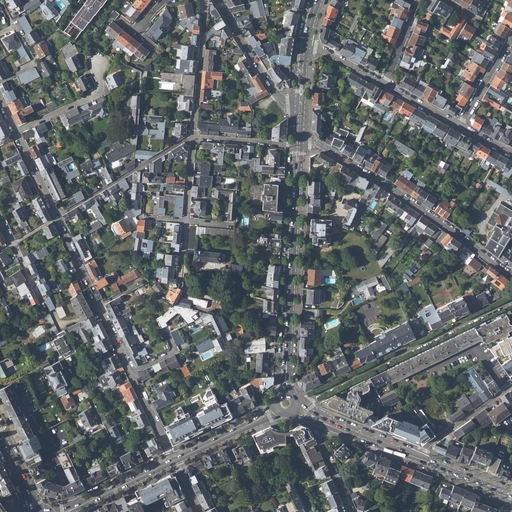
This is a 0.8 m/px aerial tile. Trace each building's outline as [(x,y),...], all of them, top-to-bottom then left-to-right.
[(6,0),(8,2),(9,1),(13,8),(15,7),(17,11),(24,6),(19,0),(6,0)] [(53,0),(62,0),(68,6),(70,4),(71,2),(68,0),(46,0),(43,3),(46,8),(52,18),(56,23),(62,15),(50,3),(53,0)] [(88,0),(86,3),(85,2),(64,31),(67,33),(76,39),(82,30),(83,30),(95,14),(95,15),(101,7),(102,7),(106,0),(88,0)] [(136,0),(133,5),(141,12),(148,4),(142,0),(136,0)] [(215,20),(217,23),(206,35),(206,42),(211,35),(222,37),(222,35),(224,26),(226,25),(211,0),(209,0),(208,11),(210,11),(213,16),(214,15),(216,19),(215,20)] [(255,18),(265,16),(263,9),(261,0),(260,0),(242,4),(238,5),(229,7),(233,14),(239,13),(238,11),(250,9),(250,7),(253,6),(253,8),(255,18)] [(292,0),(292,7),(300,9),(303,0),(292,0)] [(341,3),(342,0),(349,0),(350,0),(349,0),(331,0),(330,5),(337,9),(340,2),(341,3)] [(428,9),(426,12),(432,15),(434,11),(440,1),(438,0),(432,0),(428,9)] [(462,0),(460,4),(468,9),(473,0),(462,0)] [(473,0),(468,9),(478,15),(483,7),(484,5),(483,2),(478,0),(473,0)] [(389,14),(404,20),(408,10),(402,6),(397,3),(393,1),(391,7),(392,7),(390,12),(389,12),(388,14),(389,14)] [(402,6),(408,10),(410,4),(405,1),(402,6)] [(440,1),(434,11),(438,13),(437,14),(440,16),(440,15),(446,18),(443,22),(444,23),(453,9),(440,1)] [(123,12),(134,21),(141,12),(133,5),(130,3),(123,12)] [(178,6),(180,13),(177,16),(182,20),(178,24),(180,25),(183,28),(184,29),(187,26),(195,18),(194,17),(195,16),(193,14),(191,3),(178,6)] [(325,17),(334,22),(338,9),(337,9),(330,5),(325,17)] [(286,18),(283,27),(296,24),(300,9),(292,7),(292,8),(291,12),(287,11),(287,14),(285,13),(285,17),(286,18)] [(52,18),(46,8),(44,9),(50,19),(52,18)] [(110,15),(115,19),(120,14),(115,9),(110,15)] [(195,18),(187,26),(190,30),(193,30),(193,33),(192,33),(191,41),(188,41),(187,46),(188,46),(194,46),(197,47),(201,11),(195,16),(194,17),(195,18)] [(426,12),(421,21),(427,24),(432,15),(426,12)] [(511,24),(511,15),(507,13),(505,12),(503,15),(505,17),(501,24),(510,29),(511,24)] [(155,23),(164,31),(171,21),(163,14),(155,23)] [(390,25),(400,29),(404,20),(389,14),(388,18),(390,19),(390,21),(391,22),(390,25)] [(250,19),(237,22),(247,37),(254,36),(252,27),(250,24),(252,24),(252,25),(266,21),(265,17),(265,16),(255,18),(250,19)] [(322,25),(329,29),(330,24),(332,25),(334,22),(325,17),(322,25)] [(414,32),(423,36),(427,24),(421,21),(418,18),(414,28),(416,28),(414,32)] [(349,30),(352,32),(356,24),(358,20),(355,19),(349,30)] [(457,32),(453,40),(456,42),(461,34),(470,39),(472,36),(473,34),(476,29),(466,23),(467,22),(465,20),(463,23),(461,27),(457,32)] [(106,30),(117,39),(124,30),(113,21),(106,30)] [(493,31),(504,37),(510,29),(501,24),(499,22),(498,22),(493,31)] [(147,33),(156,40),(164,31),(155,23),(147,33)] [(283,36),(282,38),(293,36),(296,24),(283,27),(282,28),(282,33),(284,33),(284,36),(283,36)] [(439,31),(445,35),(448,37),(453,40),(457,32),(461,27),(457,25),(456,24),(451,32),(442,27),(439,31)] [(224,46),(226,38),(231,35),(232,38),(234,37),(232,34),(226,25),(224,26),(222,35),(223,35),(220,45),(224,46)] [(322,43),(341,53),(341,52),(346,43),(348,39),(344,37),(340,45),(333,41),(335,38),(333,37),(335,32),(329,29),(322,25),(320,36),(322,43)] [(390,25),(386,35),(383,34),(381,37),(395,44),(400,29),(390,25)] [(56,30),(65,37),(67,33),(64,31),(60,28),(56,30)] [(28,40),(31,44),(40,39),(37,33),(36,33),(35,30),(26,34),(29,39),(28,40)] [(117,39),(125,46),(132,37),(124,30),(117,39)] [(267,32),(271,41),(273,41),(275,40),(271,31),(267,32)] [(15,32),(7,37),(8,37),(6,38),(5,37),(2,39),(9,50),(21,42),(15,32)] [(253,47),(263,44),(262,39),(267,37),(269,42),(270,42),(271,41),(267,32),(254,36),(247,37),(253,47)] [(419,47),(421,48),(423,41),(426,42),(427,38),(423,36),(414,32),(413,32),(408,43),(409,43),(409,44),(413,45),(419,47)] [(487,44),(497,50),(502,42),(490,36),(487,42),(473,34),(472,36),(487,44)] [(282,38),(279,54),(291,55),(291,53),(293,36),(282,38)] [(125,46),(123,49),(132,56),(134,53),(141,44),(132,37),(125,46)] [(35,47),(41,58),(49,52),(47,47),(48,46),(45,41),(35,47)] [(253,47),(259,57),(266,53),(268,52),(270,56),(274,54),(270,42),(269,42),(263,44),(253,47)] [(343,54),(350,58),(356,47),(350,43),(349,45),(346,43),(341,52),(343,53),(343,54)] [(134,53),(143,60),(150,51),(141,44),(134,53)] [(476,51),(491,60),(497,50),(487,44),(482,52),(477,49),(476,51)] [(153,51),(157,55),(164,50),(158,45),(153,51)] [(184,59),(193,60),(194,46),(188,46),(187,46),(183,45),(181,59),(184,59)] [(229,52),(244,54),(239,45),(233,49),(230,50),(229,52)] [(413,48),(410,47),(410,49),(406,48),(404,54),(410,56),(414,57),(420,60),(424,49),(421,48),(419,47),(413,45),(413,48)] [(23,46),(17,49),(22,58),(28,55),(23,46)] [(350,58),(360,63),(368,48),(362,46),(361,48),(357,46),(356,47),(350,58)] [(381,56),(378,54),(372,51),(373,50),(368,47),(368,48),(360,63),(373,70),(375,66),(377,66),(378,64),(378,61),(381,56)] [(480,56),(476,64),(485,69),(491,60),(476,51),(471,48),(469,47),(467,49),(480,56)] [(204,61),(215,62),(216,54),(217,54),(217,50),(205,49),(204,61)] [(261,61),(268,57),(266,53),(259,57),(261,61)] [(66,59),(68,64),(72,71),(72,72),(82,67),(76,54),(66,59)] [(276,85),(281,90),(289,87),(289,79),(281,70),(279,67),(285,66),(285,64),(290,64),(291,55),(279,54),(276,54),(274,54),(270,56),(268,57),(261,61),(276,85)] [(410,56),(404,54),(402,58),(403,58),(402,61),(401,63),(401,62),(399,66),(409,69),(413,69),(414,66),(418,67),(419,65),(424,67),(426,62),(420,60),(414,57),(410,56)] [(22,58),(24,63),(31,60),(28,55),(22,58)] [(37,66),(39,70),(55,61),(53,56),(38,64),(37,66)] [(243,79),(247,79),(246,77),(249,75),(251,78),(257,74),(246,57),(237,63),(237,64),(240,68),(239,72),(243,73),(244,73),(243,74),(243,78),(243,79)] [(176,68),(176,73),(182,73),(190,74),(190,72),(195,72),(196,61),(193,60),(184,59),(184,66),(180,65),(180,68),(176,68)] [(485,69),(476,64),(473,62),(470,60),(465,69),(468,71),(476,75),(479,71),(483,73),(485,69)] [(215,62),(204,61),(203,71),(215,72),(215,62)] [(511,75),(511,64),(505,61),(500,68),(511,75)] [(23,84),(40,75),(35,66),(18,75),(23,84)] [(496,76),(506,83),(511,75),(500,68),(496,76)] [(469,85),(474,88),(477,83),(473,80),(476,75),(468,71),(465,69),(461,76),(463,77),(464,76),(466,77),(465,79),(470,83),(469,85)] [(108,76),(114,88),(125,83),(119,71),(108,76)] [(222,80),(222,72),(215,72),(203,71),(202,90),(213,90),(214,79),(222,80)] [(176,73),(162,72),(161,77),(171,78),(171,80),(184,81),(183,95),(193,96),(195,74),(190,74),(182,73),(176,73)] [(346,81),(360,89),(355,97),(360,100),(370,83),(351,72),(346,81)] [(76,79),(82,92),(92,87),(86,74),(76,79)] [(248,90),(252,96),(265,88),(257,74),(251,78),(249,75),(246,77),(247,79),(243,79),(243,81),(243,83),(248,82),(249,82),(252,87),(248,90)] [(321,86),(334,88),(336,76),(322,74),(321,86)] [(511,97),(511,93),(506,90),(505,91),(503,90),(507,83),(506,83),(496,76),(490,85),(502,92),(504,93),(508,95),(511,97)] [(414,79),(413,81),(405,77),(401,86),(411,92),(417,81),(414,79)] [(411,92),(421,97),(426,88),(419,84),(421,79),(419,77),(417,81),(411,92)] [(459,94),(468,99),(474,89),(474,88),(469,85),(463,81),(456,92),(459,94)] [(360,100),(372,106),(376,99),(381,89),(370,83),(360,100)] [(0,87),(8,104),(18,99),(16,94),(16,93),(13,88),(10,89),(8,84),(0,87)] [(421,97),(432,103),(439,89),(428,84),(426,88),(421,97)] [(488,91),(499,97),(501,98),(498,104),(500,105),(502,106),(508,95),(504,93),(502,92),(502,93),(491,86),(488,91)] [(247,99),(251,105),(254,103),(256,102),(258,100),(263,97),(269,94),(265,88),(252,96),(247,99)] [(432,103),(442,108),(447,99),(440,95),(441,91),(439,89),(432,103)] [(201,101),(207,101),(208,95),(222,95),(223,91),(213,90),(202,90),(201,101)] [(384,90),(378,100),(376,99),(372,106),(384,113),(386,108),(393,96),(384,90)] [(313,111),(320,113),(320,109),(321,109),(322,99),(324,99),(324,97),(329,97),(330,95),(325,92),(314,92),(313,111)] [(139,110),(140,93),(135,93),(135,95),(133,95),(132,108),(133,108),(132,134),(132,144),(137,145),(137,134),(139,115),(139,110)] [(269,94),(263,97),(275,114),(281,109),(269,94)] [(457,105),(462,108),(468,99),(459,94),(456,99),(459,101),(457,105)] [(180,95),(179,110),(183,111),(183,114),(192,114),(193,96),(183,95),(180,95)] [(86,104),(78,108),(83,118),(84,120),(92,117),(91,115),(99,111),(102,117),(103,116),(104,117),(109,114),(108,114),(110,113),(102,96),(95,100),(97,104),(96,104),(96,105),(94,106),(93,105),(90,107),(88,108),(86,104)] [(404,102),(393,96),(386,108),(397,114),(398,112),(404,102)] [(481,101),(492,107),(493,106),(495,102),(484,96),(481,101)] [(18,99),(8,104),(13,114),(25,108),(20,98),(18,99)] [(32,104),(34,110),(45,105),(42,99),(32,104)] [(443,109),(453,115),(459,113),(462,108),(457,105),(456,104),(454,108),(448,105),(450,101),(449,100),(443,109)] [(46,104),(50,111),(56,108),(52,101),(46,104)] [(405,117),(408,118),(414,107),(404,102),(398,112),(406,116),(405,117)] [(25,108),(13,114),(18,124),(27,120),(25,116),(23,116),(23,114),(26,113),(26,114),(34,110),(31,105),(25,108)] [(65,113),(70,124),(83,118),(78,108),(77,107),(65,113)] [(421,122),(423,124),(428,115),(414,107),(408,118),(419,123),(420,123),(421,122)] [(502,113),(511,118),(511,116),(511,112),(505,108),(503,111),(502,113)] [(318,138),(319,138),(323,131),(320,130),(321,118),(324,119),(326,116),(320,113),(313,111),(312,130),(317,137),(318,138)] [(60,115),(68,129),(70,128),(69,125),(70,124),(65,113),(60,115)] [(479,129),(490,135),(497,121),(498,120),(493,118),(492,120),(488,118),(491,114),(489,113),(484,120),(479,129)] [(155,138),(165,138),(166,117),(142,115),(139,115),(137,134),(148,134),(148,133),(155,134),(155,138)] [(420,128),(430,134),(431,131),(433,129),(439,121),(428,115),(423,124),(420,128)] [(219,132),(239,134),(239,127),(239,121),(234,121),(234,116),(228,116),(228,120),(221,120),(220,125),(220,129),(219,132)] [(472,125),(479,129),(484,120),(477,116),(475,120),(472,125)] [(51,120),(56,129),(59,128),(56,123),(59,122),(57,117),(51,120)] [(278,125),(279,128),(280,126),(282,126),(287,127),(287,117),(278,125)] [(0,135),(1,138),(10,133),(4,120),(0,121),(0,135)] [(52,134),(53,136),(55,136),(58,134),(56,129),(51,120),(48,121),(54,133),(52,134)] [(359,142),(363,129),(367,122),(364,121),(360,127),(355,140),(359,142)] [(433,129),(431,131),(442,137),(448,126),(439,121),(433,129)] [(490,135),(499,140),(505,130),(500,127),(501,124),(497,121),(490,135)] [(201,134),(219,136),(219,132),(220,129),(220,125),(199,123),(198,130),(201,134)] [(177,139),(178,141),(186,136),(187,124),(176,124),(175,135),(177,135),(177,139)] [(499,140),(508,145),(511,137),(511,126),(508,124),(505,130),(499,140)] [(238,137),(250,138),(251,125),(248,125),(248,127),(239,127),(239,134),(238,137)] [(287,127),(282,126),(282,128),(279,128),(278,125),(273,129),(272,140),(286,141),(287,127)] [(22,133),(25,139),(38,132),(36,127),(22,133)] [(334,136),(333,137),(330,145),(337,148),(338,146),(340,147),(349,131),(337,127),(335,132),(340,134),(338,138),(334,136)] [(452,149),(454,145),(461,133),(450,127),(443,139),(449,143),(447,147),(452,149)] [(252,138),(260,139),(261,128),(253,128),(252,138)] [(0,138),(0,144),(2,144),(13,139),(10,133),(1,138),(0,138)] [(459,148),(465,151),(466,151),(472,139),(461,133),(454,145),(452,149),(454,151),(457,147),(459,148)] [(325,142),(330,145),(333,137),(329,135),(325,142)] [(29,147),(32,153),(39,149),(39,150),(42,148),(43,148),(42,147),(43,146),(42,145),(49,142),(47,139),(29,147)] [(137,148),(137,145),(132,144),(121,143),(119,139),(114,142),(117,148),(106,153),(109,159),(115,156),(116,158),(137,148)] [(392,145),(410,155),(413,150),(395,139),(392,145)] [(469,155),(473,158),(474,157),(475,155),(481,144),(472,139),(466,151),(465,151),(464,155),(468,157),(469,155)] [(98,149),(110,145),(108,140),(96,144),(98,149)] [(342,152),(349,156),(355,141),(351,140),(349,146),(346,144),(342,152)] [(188,160),(188,157),(189,145),(185,142),(169,152),(169,157),(174,155),(175,157),(178,162),(184,159),(188,160)] [(218,164),(223,165),(224,156),(225,150),(225,143),(204,142),(203,148),(211,149),(211,151),(219,153),(218,164)] [(236,158),(240,159),(242,145),(225,143),(225,150),(227,150),(227,152),(231,152),(231,153),(236,153),(236,158)] [(360,162),(366,150),(368,147),(361,143),(359,146),(358,146),(352,158),(360,162)] [(480,164),(481,165),(485,159),(490,149),(481,144),(475,155),(474,157),(476,158),(478,155),(483,157),(482,159),(483,160),(480,164)] [(255,171),(262,172),(263,164),(260,164),(260,158),(252,157),(252,159),(248,159),(248,151),(254,151),(254,145),(242,145),(240,159),(240,165),(247,165),(247,169),(255,170),(255,171)] [(136,149),(137,148),(116,158),(115,156),(109,159),(111,162),(136,150),(136,149)] [(39,149),(32,153),(35,159),(42,155),(39,150),(39,149)] [(150,158),(150,150),(136,149),(136,150),(136,157),(150,158)] [(490,149),(485,159),(481,165),(481,166),(486,170),(491,162),(495,165),(495,164),(500,155),(490,149)] [(269,165),(279,166),(279,154),(277,151),(270,150),(269,165)] [(360,162),(370,169),(375,160),(378,155),(371,151),(369,155),(367,154),(368,151),(366,150),(360,162)] [(40,171),(53,165),(56,163),(57,163),(53,156),(52,156),(50,152),(46,153),(44,154),(45,156),(35,160),(40,171)] [(333,160),(320,152),(317,159),(329,166),(333,160)] [(1,162),(3,166),(7,164),(8,165),(17,160),(18,162),(17,163),(21,170),(21,169),(22,170),(21,171),(23,175),(24,174),(29,172),(27,168),(19,153),(1,162)] [(500,155),(495,164),(503,168),(508,159),(500,155)] [(63,172),(69,185),(73,183),(71,178),(81,174),(78,168),(70,172),(66,164),(74,160),(72,156),(62,161),(58,162),(62,170),(64,169),(65,171),(63,172)] [(107,178),(105,179),(107,184),(112,181),(100,156),(91,160),(96,169),(101,166),(107,178)] [(129,170),(135,167),(136,158),(125,164),(129,170)] [(81,164),(85,174),(96,169),(91,160),(91,159),(81,164)] [(503,168),(503,169),(509,172),(511,169),(510,168),(511,164),(511,161),(508,159),(503,168)] [(201,170),(201,175),(209,176),(210,171),(223,172),(223,165),(218,164),(207,164),(207,160),(204,160),(203,163),(201,163),(201,170)] [(329,166),(336,170),(334,174),(339,177),(342,167),(342,165),(333,160),(329,166)] [(370,169),(377,172),(382,164),(375,160),(370,169)] [(58,169),(56,163),(53,165),(40,171),(43,176),(55,170),(58,169)] [(377,172),(384,177),(389,167),(382,163),(382,164),(377,172)] [(262,172),(262,181),(271,183),(271,184),(277,184),(284,184),(285,166),(279,166),(269,165),(263,164),(262,172)] [(339,177),(349,183),(348,185),(354,188),(355,185),(358,175),(342,165),(342,167),(339,177)] [(43,176),(55,201),(56,204),(59,202),(58,200),(66,196),(55,170),(43,176)] [(401,174),(395,183),(403,189),(409,180),(409,179),(413,174),(406,170),(404,170),(403,171),(401,174)] [(129,175),(130,183),(132,183),(133,181),(138,181),(138,171),(136,171),(129,175)] [(143,182),(160,183),(164,183),(164,177),(156,177),(157,172),(150,171),(150,172),(143,172),(143,182)] [(201,175),(200,187),(204,187),(212,188),(213,182),(221,183),(222,177),(209,176),(201,175)] [(358,186),(365,189),(369,181),(358,175),(355,185),(358,186)] [(0,180),(0,186),(10,181),(8,177),(8,176),(0,180)] [(16,193),(20,202),(33,195),(24,177),(12,183),(16,193)] [(166,184),(185,185),(186,181),(175,181),(175,177),(167,177),(166,184)] [(125,189),(132,188),(132,183),(130,183),(127,184),(125,178),(118,182),(120,188),(124,186),(125,189)] [(485,248),(502,261),(511,250),(505,245),(510,237),(511,238),(511,235),(511,192),(488,178),(486,181),(497,188),(495,191),(510,199),(511,199),(511,210),(505,206),(505,205),(501,203),(500,203),(495,212),(494,211),(487,222),(494,227),(492,230),(494,231),(485,248)] [(403,189),(416,198),(422,189),(409,180),(403,189)] [(132,191),(140,193),(140,192),(140,183),(140,181),(138,181),(133,181),(132,183),(132,188),(132,191)] [(257,209),(276,210),(277,184),(271,184),(271,183),(262,181),(249,181),(248,208),(257,209)] [(308,194),(319,195),(319,182),(309,181),(308,194)] [(384,190),(369,181),(365,189),(363,195),(359,204),(357,209),(361,211),(363,207),(362,206),(365,198),(366,198),(372,196),(373,194),(379,198),(384,190)] [(471,184),(479,189),(482,185),(478,183),(477,184),(472,181),(471,184)] [(105,190),(112,202),(120,215),(124,213),(131,209),(129,204),(120,210),(115,200),(119,198),(115,191),(120,188),(118,182),(105,190)] [(167,190),(185,191),(185,185),(166,184),(164,183),(160,183),(160,191),(163,191),(163,186),(167,187),(167,190)] [(96,186),(88,190),(90,194),(98,189),(96,186)] [(192,196),(202,197),(203,192),(204,192),(204,187),(200,187),(193,186),(192,196)] [(416,198),(423,203),(429,194),(426,192),(428,190),(423,187),(422,189),(416,198)] [(216,188),(215,196),(215,198),(221,198),(221,194),(230,194),(228,219),(236,220),(238,190),(234,190),(216,188)] [(73,194),(77,202),(85,197),(81,190),(73,194)] [(112,202),(105,190),(92,197),(95,202),(95,203),(96,204),(97,206),(99,205),(100,206),(103,205),(108,204),(112,202)] [(135,215),(136,217),(141,214),(141,210),(139,209),(137,198),(142,199),(142,196),(140,193),(132,191),(131,201),(133,207),(136,210),(133,212),(135,215)] [(77,202),(73,194),(71,195),(67,197),(71,205),(77,202)] [(307,213),(315,213),(315,212),(320,212),(321,195),(319,195),(308,194),(307,213)] [(385,204),(397,213),(403,203),(390,194),(385,204)] [(423,203),(430,208),(437,198),(429,194),(423,203)] [(158,211),(158,215),(165,216),(166,208),(164,208),(164,200),(176,201),(177,201),(176,211),(175,211),(175,217),(182,217),(184,200),(182,200),(183,198),(184,198),(184,196),(166,195),(165,197),(159,196),(158,211)] [(35,213),(38,212),(37,210),(39,209),(38,206),(36,203),(42,200),(40,196),(33,200),(37,209),(33,210),(35,213)] [(97,206),(96,204),(95,203),(95,202),(92,197),(77,206),(80,211),(80,212),(86,208),(87,209),(91,207),(99,220),(88,226),(89,230),(91,232),(107,223),(104,218),(97,206)] [(434,211),(445,218),(451,210),(453,211),(457,206),(454,205),(454,203),(453,203),(452,203),(450,202),(449,204),(442,199),(434,211)] [(357,209),(359,204),(356,203),(348,200),(344,208),(348,210),(352,211),(355,212),(357,209)] [(210,206),(214,207),(214,202),(207,202),(206,206),(195,205),(194,215),(200,219),(205,219),(206,211),(209,211),(210,206)] [(38,212),(46,209),(44,203),(38,206),(39,209),(37,210),(38,212)] [(399,214),(413,223),(419,214),(403,203),(397,213),(391,221),(393,223),(398,216),(397,216),(399,214)] [(20,207),(25,219),(29,216),(24,205),(21,207),(20,207)] [(65,221),(74,215),(77,221),(83,218),(80,212),(80,211),(77,206),(62,215),(65,221)] [(24,227),(27,233),(31,230),(25,219),(20,207),(16,209),(13,211),(19,222),(22,228),(24,227)] [(129,219),(135,215),(133,212),(136,210),(133,207),(131,209),(124,213),(126,216),(127,215),(129,219)] [(38,212),(44,222),(51,218),(46,209),(38,212)] [(274,221),(281,222),(282,211),(276,210),(257,209),(256,215),(270,216),(270,218),(275,219),(274,221)] [(344,226),(349,228),(350,226),(354,228),(361,211),(357,209),(355,212),(352,211),(351,215),(347,213),(343,223),(344,224),(344,226)] [(408,234),(412,237),(415,232),(414,232),(416,230),(421,233),(423,231),(430,222),(422,216),(408,234)] [(124,238),(132,234),(123,219),(115,223),(113,226),(113,229),(117,236),(121,234),(124,238)] [(321,247),(328,247),(328,243),(329,243),(330,233),(331,233),(331,220),(311,219),(311,236),(313,236),(313,244),(321,244),(321,247)] [(143,239),(145,226),(150,227),(151,221),(140,220),(138,220),(136,238),(142,239),(143,239)] [(43,227),(48,238),(58,234),(53,221),(43,227)] [(423,231),(434,238),(440,229),(430,222),(423,231)] [(189,250),(196,250),(197,235),(198,226),(190,226),(189,250)] [(197,235),(228,237),(229,229),(198,226),(197,235)] [(172,242),(180,243),(181,229),(175,229),(174,236),(170,235),(170,239),(160,237),(160,241),(172,242)] [(73,238),(75,242),(85,236),(91,232),(89,230),(73,238)] [(441,249),(442,250),(444,249),(453,238),(444,232),(437,240),(443,245),(442,248),(441,249)] [(371,248),(375,255),(387,238),(382,234),(371,248)] [(92,257),(91,254),(92,253),(85,239),(86,238),(85,236),(75,242),(83,258),(84,257),(86,260),(92,257)] [(270,247),(280,247),(281,238),(272,237),(261,236),(261,244),(264,244),(264,245),(270,245),(270,247)] [(142,239),(136,238),(135,251),(143,251),(145,252),(151,252),(153,253),(154,240),(143,239),(142,239)] [(452,255),(454,253),(461,243),(453,238),(444,249),(452,255)] [(423,251),(425,252),(428,248),(433,242),(429,239),(424,245),(427,247),(423,251)] [(403,240),(396,249),(402,254),(409,245),(403,240)] [(17,243),(24,257),(30,253),(27,247),(26,248),(24,244),(21,245),(21,243),(21,241),(17,243)] [(179,251),(180,243),(172,242),(171,249),(179,251)] [(461,243),(454,253),(458,256),(464,260),(463,261),(467,264),(472,258),(475,254),(461,243)] [(381,267),(396,249),(391,245),(378,261),(381,267)] [(24,257),(32,274),(38,271),(34,263),(36,262),(35,260),(39,258),(40,258),(49,253),(48,251),(46,247),(37,252),(36,250),(30,253),(24,257)] [(511,255),(511,253),(511,248),(511,250),(502,261),(511,268),(511,255)] [(0,267),(0,268),(12,261),(10,257),(9,257),(5,250),(0,253),(0,267)] [(226,253),(196,250),(189,250),(187,250),(186,254),(195,255),(195,260),(221,262),(221,261),(226,262),(226,253)] [(166,265),(178,266),(179,256),(167,254),(166,265)] [(104,278),(93,256),(92,257),(86,260),(84,261),(90,273),(95,283),(104,278)] [(462,270),(470,276),(471,274),(478,271),(481,266),(472,258),(467,264),(463,269),(462,270)] [(231,269),(231,272),(242,274),(243,266),(232,264),(231,269)] [(485,271),(495,279),(502,275),(488,264),(482,271),(484,273),(485,271)] [(73,273),(76,271),(74,266),(70,267),(67,269),(70,274),(73,273)] [(403,275),(407,278),(411,275),(417,269),(412,266),(403,275)] [(163,278),(162,282),(173,283),(176,284),(177,279),(174,279),(175,268),(164,267),(163,269),(158,268),(157,277),(163,278)] [(13,281),(16,287),(23,283),(21,279),(24,277),(24,276),(26,275),(22,268),(5,279),(3,280),(6,285),(13,281)] [(32,274),(38,285),(46,281),(41,272),(45,270),(44,268),(38,271),(32,274)] [(333,270),(308,268),(308,276),(304,275),(304,280),(308,280),(308,284),(320,284),(321,278),(324,278),(324,275),(335,275),(333,270)] [(141,273),(137,269),(132,273),(135,280),(142,275),(141,273)] [(123,283),(119,275),(117,271),(104,278),(106,283),(110,281),(117,294),(121,292),(118,285),(123,283)] [(267,285),(278,287),(279,273),(269,271),(268,278),(267,285)] [(392,289),(384,273),(376,276),(349,287),(351,290),(355,291),(356,291),(363,289),(366,299),(374,296),(371,288),(370,288),(370,286),(378,283),(377,280),(380,279),(386,292),(392,289)] [(475,277),(483,286),(486,285),(486,284),(478,274),(475,277)] [(491,281),(502,289),(509,281),(502,275),(495,279),(491,281)] [(405,283),(407,287),(422,280),(420,276),(414,279),(410,281),(405,283)] [(55,285),(52,277),(46,281),(38,285),(42,293),(50,289),(52,294),(56,292),(60,289),(57,284),(55,285)] [(98,288),(106,283),(104,278),(95,283),(90,287),(96,300),(102,298),(98,288)] [(68,285),(73,296),(82,291),(77,280),(76,280),(68,285)] [(151,286),(156,293),(162,288),(158,282),(157,282),(151,286)] [(18,293),(21,297),(23,296),(33,290),(31,286),(26,289),(23,283),(16,287),(10,290),(13,296),(18,293)] [(433,304),(443,325),(470,312),(469,310),(462,295),(457,284),(430,297),(433,304)] [(268,299),(277,302),(278,289),(262,286),(261,290),(266,291),(266,292),(268,293),(268,299)] [(170,302),(176,304),(180,297),(183,290),(178,288),(175,293),(174,293),(171,298),(172,299),(170,302)] [(42,293),(44,298),(49,296),(52,294),(50,289),(42,293)] [(307,302),(319,303),(319,294),(322,294),(322,290),(307,289),(307,302)] [(30,299),(33,304),(39,301),(33,290),(23,296),(26,301),(30,299)] [(80,317),(82,320),(89,317),(91,316),(93,315),(82,291),(73,296),(71,298),(74,304),(73,304),(73,305),(77,314),(78,314),(80,317)] [(462,295),(469,310),(471,309),(475,307),(476,309),(481,306),(476,297),(476,295),(474,296),(472,291),(462,295)] [(476,297),(481,306),(489,303),(486,297),(490,295),(488,291),(476,297)] [(486,297),(489,303),(500,297),(497,292),(490,295),(486,297)] [(44,298),(50,310),(55,307),(49,296),(44,298)] [(104,303),(112,320),(129,311),(132,310),(131,308),(130,308),(129,307),(120,311),(116,303),(122,300),(120,296),(104,303)] [(270,318),(269,324),(276,326),(277,302),(268,299),(255,296),(255,299),(264,302),(264,313),(270,313),(270,318)] [(176,304),(191,308),(192,300),(180,297),(176,304)] [(191,308),(176,304),(162,316),(156,319),(158,322),(161,328),(167,325),(166,322),(177,312),(180,313),(188,324),(196,320),(192,316),(199,311),(194,310),(194,308),(191,308)] [(428,321),(433,330),(443,325),(433,304),(419,311),(424,322),(428,321)] [(6,309),(13,323),(16,322),(9,305),(8,306),(5,307),(6,309)] [(55,308),(60,318),(66,315),(61,305),(55,308)] [(112,320),(118,331),(127,326),(130,324),(133,322),(131,318),(124,321),(123,319),(131,315),(129,311),(112,320)] [(43,315),(53,335),(54,335),(59,333),(48,312),(43,315)] [(220,333),(228,329),(222,317),(208,313),(208,315),(218,334),(220,333)] [(483,339),(486,344),(501,337),(502,338),(511,333),(511,331),(511,330),(511,320),(509,314),(501,318),(501,317),(487,324),(486,322),(481,325),(481,326),(476,329),(483,339)] [(82,320),(69,327),(72,333),(77,330),(80,332),(82,337),(88,334),(85,330),(91,327),(98,324),(96,320),(92,321),(89,317),(82,320)] [(411,327),(416,338),(425,334),(417,318),(408,322),(411,327)] [(300,348),(307,348),(307,341),(310,341),(311,340),(311,338),(313,338),(314,322),(301,321),(300,348)] [(376,341),(369,344),(375,357),(398,347),(396,343),(400,341),(402,340),(404,343),(416,338),(411,327),(408,322),(408,321),(374,337),(376,341)] [(98,324),(91,327),(95,336),(99,333),(105,330),(101,322),(98,324)] [(271,333),(271,340),(275,340),(276,326),(269,324),(265,324),(264,327),(262,327),(262,331),(271,333)] [(118,331),(120,336),(134,329),(133,328),(129,330),(127,326),(118,331)] [(390,380),(391,382),(481,339),(481,340),(483,339),(476,329),(475,327),(385,370),(390,380)] [(120,336),(129,355),(138,351),(135,343),(137,342),(138,344),(144,341),(141,334),(139,335),(136,329),(134,329),(120,336)] [(170,332),(174,340),(181,337),(177,329),(170,332)] [(53,340),(60,355),(63,354),(65,357),(76,351),(71,342),(67,344),(65,340),(69,338),(65,330),(59,333),(54,335),(55,338),(53,340)] [(95,337),(97,341),(107,336),(105,330),(99,333),(100,334),(95,337)] [(186,338),(190,347),(201,341),(197,332),(186,338)] [(212,337),(216,345),(215,346),(218,351),(226,347),(220,333),(218,334),(212,337)] [(113,347),(107,336),(97,341),(95,342),(94,342),(96,347),(97,346),(100,353),(113,347)] [(511,357),(501,365),(509,376),(511,374),(511,336),(500,342),(501,343),(490,349),(496,357),(504,354),(505,355),(511,352),(511,354),(511,357)] [(265,349),(264,342),(258,342),(258,339),(243,339),(244,353),(257,352),(268,352),(274,351),(275,349),(265,349)] [(339,345),(341,349),(350,344),(348,340),(339,345)] [(357,357),(360,363),(365,361),(365,362),(375,357),(369,344),(354,352),(357,357)] [(347,362),(341,349),(339,345),(333,347),(337,355),(330,358),(335,368),(339,375),(350,369),(347,362)] [(300,348),(299,361),(308,361),(309,356),(312,356),(312,348),(307,348),(300,348)] [(129,355),(135,367),(141,364),(138,357),(139,356),(138,354),(141,352),(140,349),(138,351),(129,355)] [(256,371),(267,371),(268,352),(257,352),(256,371)] [(160,364),(164,372),(179,365),(175,354),(159,362),(160,364)] [(107,367),(109,372),(122,365),(117,355),(113,356),(104,360),(107,367)] [(0,361),(0,378),(9,374),(6,368),(13,364),(10,356),(0,361)] [(43,360),(42,361),(45,367),(52,363),(49,358),(46,359),(45,357),(42,359),(43,360)] [(357,357),(347,362),(350,369),(361,364),(360,363),(357,357)] [(56,389),(59,396),(60,395),(68,391),(64,385),(67,383),(60,368),(63,367),(59,360),(52,363),(45,367),(48,373),(47,373),(50,379),(55,389),(56,389)] [(318,365),(322,374),(332,369),(328,361),(318,365)] [(114,385),(116,388),(123,384),(118,371),(123,369),(122,365),(109,372),(101,375),(102,379),(106,377),(111,387),(114,385)] [(185,377),(190,374),(186,365),(181,367),(185,377)] [(477,391),(483,400),(492,394),(473,366),(463,371),(477,391)] [(138,372),(142,380),(150,376),(146,368),(138,372)] [(373,383),(375,387),(390,380),(385,370),(370,378),(373,383)] [(299,383),(305,391),(321,384),(315,372),(305,376),(304,375),(298,377),(299,383)] [(81,377),(78,378),(81,385),(83,384),(85,383),(88,382),(90,381),(87,374),(82,377),(81,377)] [(260,388),(263,390),(264,389),(266,387),(273,383),(273,376),(248,379),(251,385),(260,384),(260,388)] [(369,385),(373,383),(370,378),(350,387),(351,390),(348,392),(346,398),(335,394),(320,402),(320,405),(364,422),(362,418),(368,415),(373,413),(373,410),(358,404),(360,397),(359,394),(367,390),(369,388),(369,385)] [(487,384),(493,393),(494,393),(499,389),(493,380),(489,382),(489,381),(487,382),(488,383),(487,384)] [(0,388),(0,392),(23,440),(47,428),(64,420),(61,414),(54,398),(40,405),(42,409),(27,416),(11,383),(0,388)] [(124,385),(132,400),(137,398),(130,383),(124,385)] [(73,389),(74,393),(82,390),(83,392),(86,390),(83,384),(81,385),(73,389)] [(152,402),(156,409),(173,401),(171,397),(176,395),(173,389),(170,391),(167,384),(157,389),(161,398),(152,402)] [(227,398),(234,415),(245,410),(239,399),(237,394),(232,384),(229,386),(232,392),(233,392),(234,396),(236,397),(232,399),(231,397),(227,398)] [(245,410),(257,404),(252,394),(254,392),(251,387),(243,390),(242,392),(237,394),(239,399),(245,410)] [(211,424),(212,426),(219,423),(233,416),(226,402),(219,406),(211,388),(208,390),(205,394),(208,400),(205,402),(208,407),(197,413),(198,414),(204,426),(207,424),(208,426),(211,424)] [(60,395),(66,407),(76,402),(70,390),(68,391),(60,395)] [(394,390),(380,397),(381,399),(385,407),(399,400),(394,390)] [(483,400),(477,391),(468,397),(465,394),(456,401),(459,407),(450,413),(449,412),(447,414),(453,422),(483,400)] [(508,392),(500,398),(503,402),(507,407),(509,405),(511,406),(511,405),(511,403),(511,397),(511,396),(508,392)] [(137,398),(132,400),(136,409),(134,410),(135,412),(130,414),(132,418),(134,416),(144,412),(137,398)] [(411,402),(414,409),(419,406),(415,399),(411,402)] [(440,404),(445,410),(448,408),(443,401),(440,404)] [(492,419),(495,423),(510,412),(507,407),(503,402),(488,413),(485,409),(478,413),(479,415),(476,417),(482,426),(492,419)] [(387,412),(389,414),(402,406),(401,404),(387,412)] [(175,440),(176,443),(184,440),(205,429),(204,426),(198,414),(193,416),(192,415),(190,415),(188,411),(185,413),(181,406),(176,409),(178,413),(176,414),(178,418),(173,420),(174,422),(168,425),(169,429),(166,430),(171,441),(175,440)] [(81,419),(83,423),(85,422),(87,427),(97,422),(94,416),(93,417),(91,412),(92,412),(93,411),(91,407),(79,413),(81,418),(81,419)] [(447,414),(445,410),(441,413),(446,419),(440,424),(438,421),(435,423),(425,408),(422,410),(429,421),(434,428),(431,430),(435,435),(453,422),(447,414)] [(136,428),(137,430),(144,426),(150,423),(144,412),(134,416),(139,426),(136,428)] [(364,422),(370,425),(377,421),(376,419),(372,421),(371,419),(370,419),(368,415),(362,418),(364,422)] [(418,444),(423,444),(424,444),(435,435),(431,430),(434,428),(429,421),(420,427),(419,428),(417,428),(418,425),(403,419),(403,421),(387,415),(385,416),(377,421),(370,425),(375,427),(411,441),(418,444)] [(111,427),(109,428),(114,440),(121,437),(116,427),(119,426),(118,424),(111,427)] [(270,426),(252,434),(262,454),(269,450),(270,449),(269,447),(276,444),(279,442),(280,444),(286,445),(286,435),(294,436),(296,440),(297,439),(300,445),(303,444),(314,439),(311,431),(308,428),(300,424),(298,426),(293,429),(284,430),(278,429),(270,426)] [(18,446),(27,466),(42,459),(40,454),(56,446),(47,428),(23,440),(20,442),(21,444),(18,446)] [(72,436),(75,442),(76,442),(83,438),(80,432),(72,436)] [(478,438),(486,441),(489,434),(481,432),(478,438)] [(87,437),(90,443),(97,439),(94,433),(87,437)] [(432,446),(433,450),(444,454),(448,443),(450,438),(448,435),(445,437),(447,440),(444,442),(442,447),(435,444),(432,446)] [(145,442),(148,448),(151,455),(163,450),(156,436),(145,442)] [(114,444),(116,448),(119,446),(118,443),(122,441),(121,437),(114,440),(116,444),(114,444)] [(300,445),(303,452),(314,447),(317,445),(314,439),(303,444),(300,445)] [(459,447),(448,443),(444,454),(455,458),(459,447)] [(242,460),(244,463),(247,462),(249,461),(252,460),(252,458),(250,454),(253,453),(251,449),(249,450),(248,449),(249,447),(248,446),(247,446),(246,444),(236,448),(236,447),(232,449),(234,454),(230,455),(233,462),(244,457),(245,458),(242,460)] [(334,453),(342,461),(352,451),(344,444),(334,453)] [(471,458),(488,465),(492,455),(493,452),(476,445),(474,450),(471,458)] [(474,450),(469,448),(463,446),(458,459),(464,462),(464,461),(469,463),(471,458),(474,450)] [(63,486),(64,485),(54,463),(60,460),(71,482),(65,485),(70,495),(85,488),(81,480),(65,447),(53,453),(46,457),(47,459),(54,474),(52,475),(54,480),(53,480),(52,482),(63,486)] [(303,452),(312,471),(314,471),(318,469),(326,465),(319,450),(316,452),(314,447),(303,452)] [(224,459),(226,463),(231,461),(224,448),(220,450),(223,458),(224,459)] [(358,457),(361,458),(368,451),(361,448),(358,457)] [(207,467),(214,464),(214,463),(224,459),(223,458),(220,450),(203,458),(207,467)] [(120,456),(126,468),(143,459),(139,451),(134,453),(135,455),(133,456),(130,451),(120,456)] [(365,464),(375,467),(380,456),(368,451),(361,458),(357,462),(364,465),(365,465),(365,464)] [(503,459),(492,455),(488,465),(486,470),(497,475),(503,460),(503,459)] [(374,471),(385,475),(389,465),(391,460),(380,456),(375,467),(374,471)] [(42,461),(47,459),(46,457),(42,459),(27,466),(32,476),(46,469),(42,461)] [(107,467),(102,470),(106,477),(123,469),(117,457),(109,461),(111,465),(107,467)] [(185,470),(189,478),(189,477),(193,468),(195,469),(197,468),(199,470),(203,468),(204,469),(207,467),(203,458),(186,466),(185,470)] [(497,475),(507,479),(511,468),(510,468),(511,464),(503,460),(497,475)] [(92,475),(95,482),(106,477),(102,470),(100,464),(89,469),(92,475)] [(318,469),(322,477),(330,474),(326,465),(318,469)] [(384,478),(396,482),(398,476),(401,470),(389,465),(385,475),(384,478)] [(401,470),(398,476),(405,479),(410,481),(414,469),(403,465),(401,470)] [(322,477),(318,469),(314,471),(316,477),(319,478),(322,477)] [(418,484),(428,488),(432,476),(414,469),(410,481),(413,482),(412,486),(417,487),(418,484)] [(171,474),(135,491),(144,511),(154,511),(185,497),(175,476),(171,474)] [(81,480),(85,488),(95,482),(92,475),(81,480)] [(197,495),(206,490),(201,481),(198,482),(194,475),(189,477),(189,478),(197,495)] [(0,489),(1,489),(11,484),(8,477),(0,481),(0,489)] [(49,494),(62,499),(70,495),(65,485),(64,485),(63,486),(52,482),(47,480),(46,478),(42,480),(36,483),(40,491),(49,494)] [(321,484),(327,497),(328,497),(338,493),(332,479),(321,484)] [(285,484),(292,498),(298,495),(291,483),(293,482),(293,480),(285,484)] [(360,483),(365,490),(370,487),(366,480),(360,483)] [(11,484),(1,489),(5,497),(15,492),(11,484)] [(452,491),(450,496),(448,500),(455,503),(457,499),(461,501),(466,490),(454,485),(452,491)] [(450,496),(452,491),(442,487),(439,496),(442,497),(448,500),(450,496)] [(197,495),(204,509),(212,505),(210,499),(211,499),(207,490),(206,490),(197,495)] [(460,503),(472,508),(475,500),(477,494),(466,490),(461,501),(460,503)] [(6,508),(3,510),(4,511),(17,511),(20,502),(15,492),(5,497),(8,503),(6,508)] [(328,497),(333,509),(343,504),(338,493),(328,497)] [(304,511),(306,511),(298,495),(292,498),(297,509),(298,511),(304,511)] [(357,511),(362,511),(363,511),(362,510),(365,501),(360,499),(359,499),(358,496),(352,499),(357,511)] [(119,511),(121,511),(129,508),(126,502),(124,497),(114,501),(119,511)] [(131,511),(144,511),(137,497),(126,502),(129,508),(131,511)] [(494,511),(496,508),(475,500),(472,508),(470,511),(494,511)] [(104,506),(106,511),(119,511),(114,501),(104,506)]
